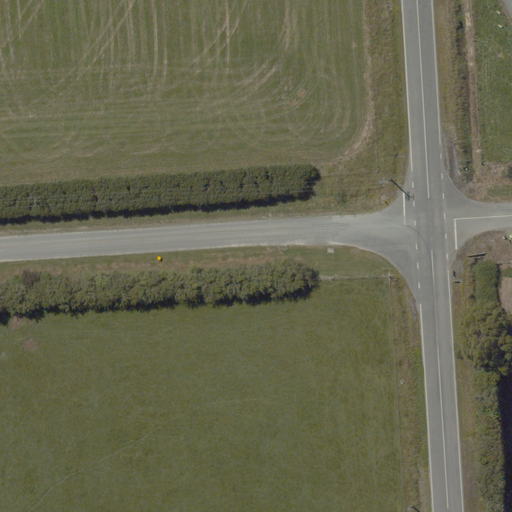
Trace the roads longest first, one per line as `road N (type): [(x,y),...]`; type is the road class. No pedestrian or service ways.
road 1 (unclassified): [(0,247),(430,221)]
road 2 (unclassified): [(430,221),(448,511)]
road 3 (unclassified): [(416,0),(430,221)]
